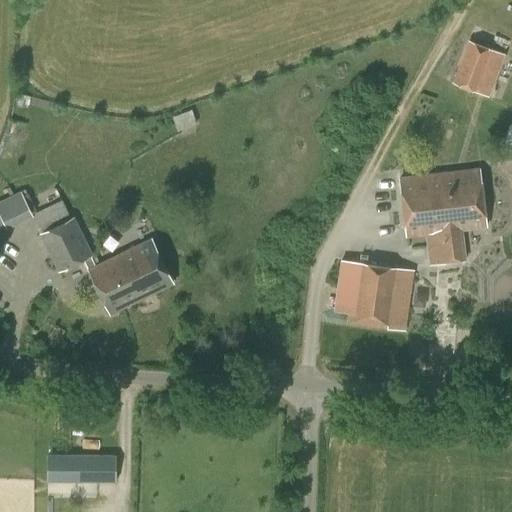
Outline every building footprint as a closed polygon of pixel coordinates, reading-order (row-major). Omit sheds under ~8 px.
[(468,40),(451,82),(488,96),(505,55),(468,40)] [(173,118),(177,130),(189,126),(185,113),(173,118)] [(462,261),(460,231),(485,229),(479,172),(399,179),(405,236),(426,234),(429,264),(462,261)] [(0,216),(7,230),(31,218),(33,217),(32,214),(31,212),(23,195),(21,191),(0,201),(0,216)] [(73,217),(70,218),(39,233),(58,272),(84,260),(89,270),(88,270),(109,313),(172,283),(151,240),(96,267),(91,257),(93,256),(73,217)] [(334,312),(347,313),(346,323),(405,331),(414,270),(342,260),(334,312)] [(46,482),(115,483),(115,455),(48,455),(46,482)]
